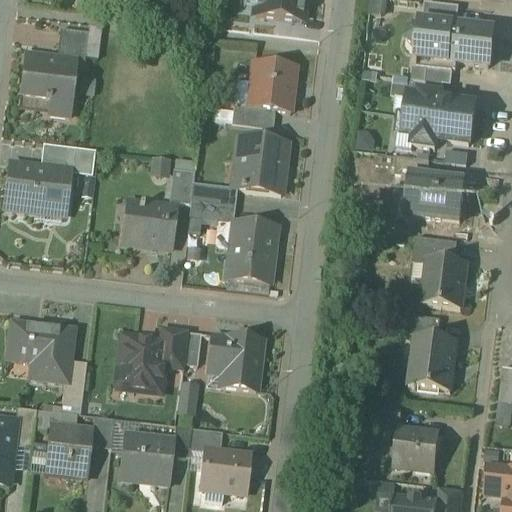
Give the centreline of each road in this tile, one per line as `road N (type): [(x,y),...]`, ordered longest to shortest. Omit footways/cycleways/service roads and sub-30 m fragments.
road 1 (residential): [(303,323),(342,0)]
road 2 (residential): [(303,323),(0,287)]
road 3 (residential): [(283,511),(303,323)]
